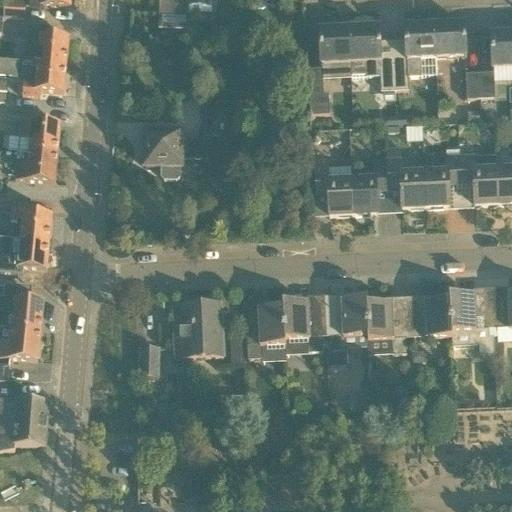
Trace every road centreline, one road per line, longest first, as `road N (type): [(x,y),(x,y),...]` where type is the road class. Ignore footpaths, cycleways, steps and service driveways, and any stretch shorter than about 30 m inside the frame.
road 1 (residential): [(511,259),(82,281)]
road 2 (tertiary): [(82,281),(107,0)]
road 3 (tertiary): [(61,511),(82,281)]
